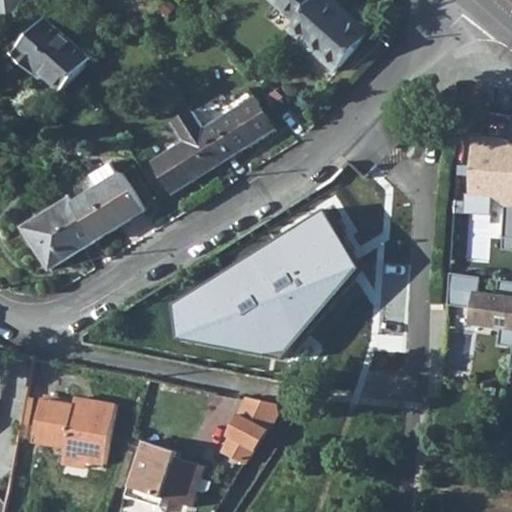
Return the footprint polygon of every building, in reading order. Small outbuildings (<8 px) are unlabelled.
[(0,0),(0,8),(7,15),(21,0),(0,0)] [(274,0),(298,23),(319,0),(274,0)] [(319,0),(298,23),(291,30),(336,71),(371,32),(336,0),(319,0)] [(44,20),(14,54),(34,73),(38,70),(62,91),(89,61),(44,20)] [(258,98),(205,130),(224,161),(239,153),(277,128),(258,98)] [(205,130),(193,112),(191,112),(174,124),(186,142),(155,162),(174,193),(224,161),(205,130)] [(511,114),(494,112),(492,135),(511,136),(511,114)] [(509,140),(480,137),(475,192),(495,194),(507,206),(504,249),(511,249),(511,148),(508,148),(509,140)] [(124,175),(77,204),(100,241),(147,211),(124,175)] [(77,204),(72,197),(30,224),(29,233),(54,270),(100,241),(77,204)] [(324,213),(172,305),(174,338),(281,359),(356,268),(324,213)] [(482,277),(452,272),(448,303),(476,307),(474,318),(511,324),(511,360),(511,367),(511,280),(501,279),(498,297),(479,293),(482,277)] [(342,377),(340,401),(388,405),(390,381),(342,377)] [(112,468),(122,404),(48,392),(40,442),(72,447),(70,462),(112,468)] [(277,404),(247,398),(239,417),(224,455),(247,464),(259,446),(280,414),(277,404)] [(149,442),(132,496),(160,505),(163,496),(196,507),(210,468),(181,458),(180,460),(174,458),(177,451),(149,442)] [(0,511),(11,511),(12,505),(0,492),(0,511)]
